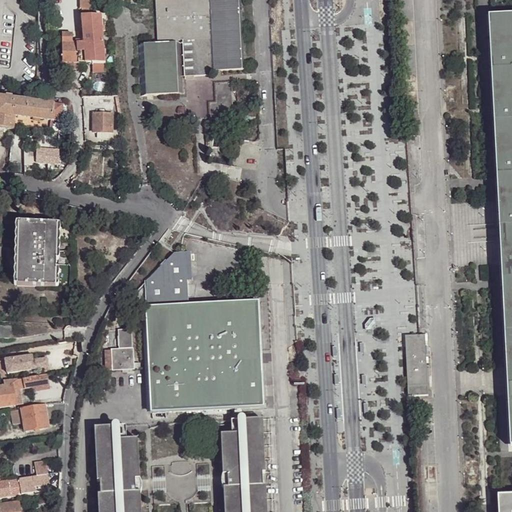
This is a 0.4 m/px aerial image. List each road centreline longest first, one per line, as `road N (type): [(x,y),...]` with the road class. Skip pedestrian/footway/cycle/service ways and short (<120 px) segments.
road 1 (tertiary): [(302,0),(333,511)]
road 2 (residential): [(394,451),(369,26)]
road 3 (residential): [(152,213),(160,232),(110,293),(83,358),(66,434),(62,511)]
road 4 (residential): [(152,213),(0,179)]
